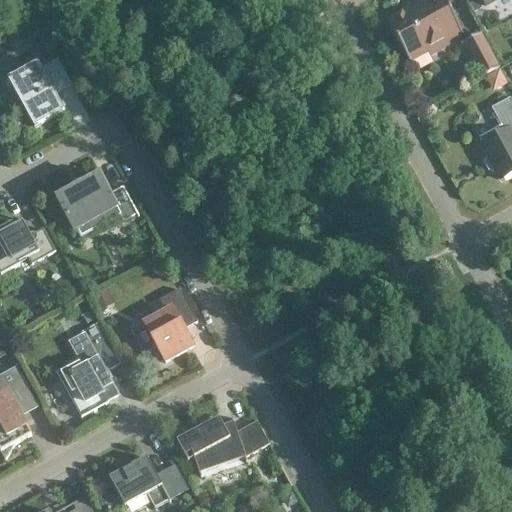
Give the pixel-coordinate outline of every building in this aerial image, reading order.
[(443,45),(462,35),(442,0),(425,0),(421,2),(419,0),(416,0),(420,6),(408,13),(404,5),(401,7),(404,12),(386,21),(409,64),(428,53),(430,57),(445,49),(443,45)] [(26,24),(32,36),(43,30),(37,18),(26,24)] [(497,71),(499,70),(480,35),(462,44),(481,80),(484,78),(497,71)] [(38,64),(7,81),(34,130),(64,113),(55,96),(71,87),(57,61),(41,70),(38,64)] [(497,71),(484,78),(490,88),(494,89),(504,83),(497,71)] [(511,175),(511,104),(509,100),(491,110),(501,128),(491,133),(490,137),(492,140),(482,146),(488,158),(485,160),(483,165),(487,172),(492,173),(495,171),(501,181),(511,175)] [(102,179),(101,177),(82,188),(82,189),(75,193),(75,192),(56,202),(57,204),(73,233),(75,232),(77,234),(80,236),(84,236),(87,234),(90,231),(90,227),(88,224),(116,209),(123,224),(136,216),(138,219),(139,218),(123,189),(110,196),(101,180),(102,179)] [(20,221),(11,226),(0,232),(0,277),(1,278),(20,268),(19,265),(28,260),(31,267),(55,254),(43,231),(30,238),(29,237),(31,236),(32,235),(32,233),(32,232),(32,230),(30,229),(29,228),(28,228),(26,228),(24,228),(20,221)] [(77,286),(64,293),(69,303),(83,296),(77,286)] [(144,327),(132,334),(145,357),(157,350),(165,365),(194,349),(184,332),(197,324),(179,291),(160,302),(166,314),(143,326),(144,327)] [(107,292),(94,299),(101,311),(114,304),(107,292)] [(87,303),(76,309),(82,320),(83,319),(93,314),(87,303)] [(93,314),(83,319),(87,326),(97,320),(93,314)] [(74,383),(71,387),(69,391),(70,396),(74,399),(78,401),(83,400),(91,414),(107,405),(106,403),(117,397),(104,373),(116,367),(95,329),(82,336),(83,338),(71,344),(84,369),(74,375),(73,374),(69,376),(72,382),(73,381),(74,383)] [(5,344),(0,346),(0,361),(11,356),(5,344)] [(34,401),(38,409),(16,369),(0,377),(0,454),(4,462),(5,461),(14,447),(31,438),(16,411),(34,401)] [(246,460),(269,447),(257,424),(237,435),(232,420),(231,420),(232,424),(223,428),(218,420),(176,443),(187,463),(188,463),(186,458),(192,454),(200,479),(202,479),(200,475),(244,460),(246,464),(247,464),(246,460)] [(157,479),(146,459),(131,467),(133,470),(125,474),(124,472),(109,480),(125,508),(147,496),(155,510),(168,503),(169,504),(170,503),(169,501),(186,492),(174,469),(172,470),(173,471),(159,478),(158,478),(157,479)] [(293,493),(283,499),(287,507),(291,508),(299,504),(293,493)] [(73,506),(76,511),(75,511),(91,511),(92,511),(85,499),(73,506)]
